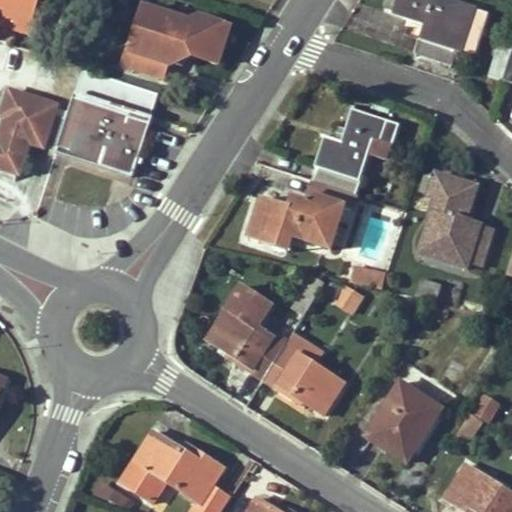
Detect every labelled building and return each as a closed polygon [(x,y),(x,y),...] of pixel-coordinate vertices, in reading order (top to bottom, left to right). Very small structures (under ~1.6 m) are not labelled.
[(0,0),(0,23),(20,31),(21,33),(38,38),(43,22),(33,19),(39,0),(0,0)] [(419,42),(421,43),(416,56),(449,67),(454,52),(458,53),(474,10),(448,0),(446,5),(434,0),(398,0),(393,16),(424,27),(419,42)] [(128,49),(125,48),(119,65),(162,79),(169,62),(173,51),(184,55),(216,66),(229,29),(198,18),(196,24),(195,28),(168,20),(169,15),(143,7),(128,49)] [(196,24),(169,15),(168,20),(195,28),(196,24)] [(498,45),(487,77),(500,82),(511,49),(498,45)] [(169,62),(180,66),(184,55),(173,51),(169,62)] [(55,153),(131,178),(149,123),(150,117),(158,95),(82,69),(74,92),(66,118),(56,149),(55,153)] [(56,149),(66,118),(53,114),(55,108),(9,94),(1,118),(7,119),(0,141),(0,164),(17,170),(27,140),(56,149)] [(313,183),(354,197),(359,180),(357,180),(370,141),(391,148),(398,128),(353,113),(342,144),(325,139),(315,170),(317,170),(313,183)] [(424,176),(418,194),(430,199),(437,180),(424,176)] [(441,202),(432,228),(429,227),(420,253),(464,268),(467,261),(480,266),(492,231),(462,220),(472,189),(437,178),(437,180),(430,199),(441,202)] [(247,241),(259,245),(261,237),(280,243),(282,235),(291,238),(324,249),(338,208),(349,212),(354,197),(313,183),(306,205),(303,213),(288,208),(261,199),(247,241)] [(290,200),(288,208),(303,213),(306,205),(290,200)] [(286,254),(291,238),(282,235),(280,243),(261,237),(259,245),(286,254)] [(350,285),(379,292),(384,276),(354,268),(350,285)] [(290,308),(305,317),(324,288),(324,286),(310,279),(306,284),(290,308)] [(440,287),(421,281),(415,296),(434,303),(440,287)] [(331,286),(329,289),(326,295),(350,311),(356,301),(339,291),(331,286)] [(263,383),(294,335),(281,327),(274,340),(259,330),(273,309),(242,288),(207,341),(236,360),(234,364),(263,383)] [(315,366),(322,354),(294,335),(263,383),(291,402),(294,397),(323,416),(344,385),(315,366)] [(401,462),(415,440),(420,443),(440,412),(400,385),(365,437),(401,462)] [(492,423),(500,401),(480,393),(472,416),(492,423)] [(467,446),(481,426),(471,418),(457,438),(467,446)] [(200,504),(198,507),(205,511),(221,511),(231,498),(213,486),(223,471),(188,447),(183,453),(155,435),(122,483),(147,500),(161,479),(168,483),(200,504)] [(406,465),(420,443),(415,440),(401,462),(406,465)] [(511,511),(511,497),(467,467),(445,499),(464,511),(511,511)] [(161,479),(147,500),(154,504),(168,483),(161,479)] [(273,511),(256,501),(249,511),(273,511)]
